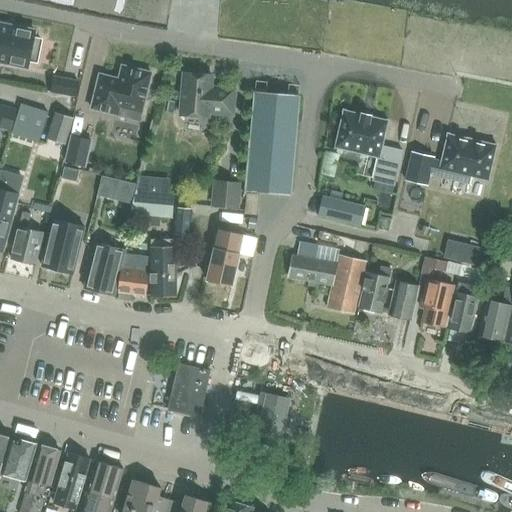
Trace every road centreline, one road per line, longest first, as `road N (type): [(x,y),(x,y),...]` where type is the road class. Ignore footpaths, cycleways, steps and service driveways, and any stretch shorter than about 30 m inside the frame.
road 1 (residential): [(321,63),(0,5)]
road 2 (residential): [(250,333),(268,243),(302,204),(321,63)]
road 3 (residential): [(237,331),(154,323),(0,282)]
road 4 (residential): [(469,391),(250,333)]
road 5 (residential): [(200,471),(0,412)]
road 6 (residential): [(381,511),(286,497),(200,471)]
road 7 (residential): [(200,471),(237,331)]
road 8 (residential): [(452,86),(321,63)]
